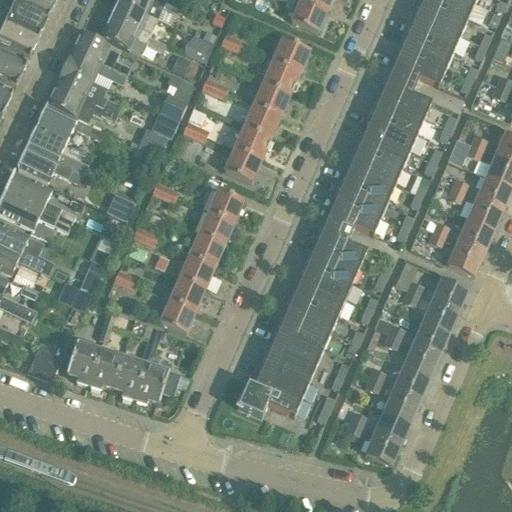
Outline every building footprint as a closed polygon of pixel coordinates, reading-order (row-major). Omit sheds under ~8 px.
[(4,0),(0,0),(0,6),(13,12),(5,28),(38,43),(48,20),(4,0)] [(4,0),(48,20),(57,0),(4,0)] [(154,0),(119,0),(117,4),(157,23),(169,28),(177,10),(167,6),(165,5),(154,0)] [(326,15),(332,0),(302,0),(301,4),(326,15)] [(392,78),(391,80),(416,91),(417,88),(419,83),(437,91),(437,92),(438,92),(478,0),(422,0),(422,3),(425,4),(423,7),(420,6),(417,14),(420,15),(414,29),(411,28),(407,36),(410,37),(409,40),(406,39),(402,47),(405,48),(392,78)] [(117,4),(109,22),(149,41),(152,33),(156,25),(157,23),(117,4)] [(316,37),(318,33),(326,15),(301,4),(291,26),(316,37)] [(501,21),(506,8),(499,5),(494,17),(501,21)] [(501,21),(494,17),(488,29),(496,33),(501,21)] [(221,31),(225,22),(215,18),(211,27),(221,31)] [(109,22),(100,41),(128,55),(140,60),(145,49),(164,58),(167,51),(148,42),(149,41),(109,22)] [(0,36),(0,47),(29,61),(38,43),(5,28),(1,37),(0,36)] [(206,35),(201,43),(203,44),(212,48),(216,40),(206,35)] [(126,80),(130,72),(116,66),(121,56),(81,37),(72,55),(126,80)] [(244,54),(247,48),(225,38),(222,44),(244,54)] [(487,54),(492,41),(485,38),(479,50),(487,54)] [(201,43),(194,40),(185,52),(185,59),(205,68),(214,49),(212,48),(203,44),(201,43)] [(299,77),(309,54),(282,42),(272,65),(299,77)] [(241,60),(244,54),(222,44),(219,50),(241,60)] [(481,66),(487,54),(479,50),(474,62),(481,66)] [(0,82),(16,90),(27,67),(0,53),(0,82)] [(126,80),(72,55),(64,72),(92,85),(96,78),(122,90),(126,80)] [(179,60),(171,76),(183,81),(191,65),(179,60)] [(289,99),(299,77),(272,65),(263,87),(289,99)] [(472,87),(478,75),(470,71),(465,83),(472,87)] [(92,86),(92,85),(64,72),(56,90),(117,119),(121,111),(102,102),(106,93),(92,86)] [(327,227),(326,228),(350,239),(351,237),(354,231),(372,239),(372,240),(373,241),(432,106),(431,106),(430,106),(412,98),(416,91),(391,80),(377,111),(374,110),(371,118),(374,119),(372,123),(369,122),(366,129),(369,131),(363,144),(360,143),(357,151),(359,152),(358,156),(355,154),(352,162),(354,164),(348,177),(345,176),(342,184),(345,185),(343,189),(341,187),(337,195),(340,197),(327,227)] [(224,98),(227,92),(205,82),(203,88),(224,98)] [(472,87),(465,83),(459,96),(467,99),(472,87)] [(511,88),(499,83),(495,92),(510,99),(511,95),(511,88)] [(181,85),(174,101),(188,108),(195,91),(181,85)] [(280,121),(289,99),(263,87),(253,110),(280,121)] [(221,104),(224,98),(203,88),(200,94),(221,104)] [(117,119),(56,90),(47,109),(75,122),(86,128),(91,117),(113,127),(117,119)] [(0,114),(3,117),(12,97),(0,91),(0,114)] [(495,92),(491,102),(506,108),(510,99),(495,92)] [(167,100),(160,117),(161,117),(171,122),(172,123),(178,125),(186,109),(167,100)] [(104,137),(46,110),(35,133),(66,148),(73,133),(100,145),(104,137)] [(270,144),(280,121),(253,110),(243,132),(270,144)] [(192,113),(187,123),(199,128),(203,118),(192,113)] [(171,122),(161,117),(152,136),(166,142),(170,144),(179,126),(178,125),(172,123),(171,122)] [(451,136),(456,124),(449,120),(443,133),(451,136)] [(205,141),(207,135),(186,126),(183,131),(205,141)] [(202,147),(205,141),(183,131),(180,137),(202,147)] [(260,166),(270,144),(243,132),(234,154),(260,166)] [(83,180),(88,169),(62,157),(66,148),(35,133),(26,153),(83,180)] [(445,148),(451,136),(443,133),(438,145),(445,148)] [(511,167),(511,141),(504,138),(494,160),(511,167)] [(474,140),(470,150),(483,155),(487,146),(474,140)] [(465,159),(490,170),(494,160),(483,155),(470,150),(457,144),(452,154),(465,159)] [(83,180),(26,153),(16,173),(47,188),(52,177),(79,190),(83,180)] [(436,169),(442,157),(434,153),(429,166),(436,169)] [(250,189),(260,166),(234,154),(224,177),(250,189)] [(143,185),(148,174),(154,160),(143,156),(137,169),(132,181),(143,185)] [(511,193),(511,191),(511,167),(494,160),(485,182),(511,193)] [(431,181),(436,169),(429,166),(424,178),(431,181)] [(75,220),(47,206),(52,196),(14,178),(5,197),(58,222),(59,219),(73,225),(75,220)] [(502,215),(511,193),(485,182),(475,204),(502,215)] [(469,189),(455,183),(451,193),(464,199),(469,189)] [(422,202),(427,190),(420,186),(414,199),(422,202)] [(175,202),(177,196),(156,187),(153,193),(175,202)] [(172,208),(175,202),(153,193),(150,199),(172,208)] [(460,209),(464,199),(451,193),(447,203),(460,209)] [(233,229),(243,206),(217,195),(207,218),(233,229)] [(58,222),(5,197),(0,207),(0,219),(33,235),(38,224),(67,238),(73,225),(59,219),(58,222)] [(417,214),(422,202),(414,199),(409,211),(417,214)] [(492,237),(502,215),(475,204),(466,225),(492,237)] [(223,251),(233,229),(207,218),(198,240),(223,251)] [(408,235),(413,223),(405,219),(400,232),(408,235)] [(483,259),(492,237),(466,225),(456,247),(483,259)] [(436,227),(432,237),(446,243),(450,233),(436,227)] [(0,228),(0,252),(19,261),(17,266),(24,269),(29,258),(30,257),(37,260),(43,249),(28,242),(0,228)] [(347,247),(350,239),(326,228),(312,260),(309,259),(306,267),(309,268),(307,271),(304,270),(301,278),(304,279),(297,293),(295,292),(291,299),(294,301),(293,304),(290,303),(286,311),(289,312),(283,326),(280,325),(277,332),(280,334),(278,337),(275,336),(272,344),(275,345),(269,359),(266,357),(262,365),(265,367),(264,370),(261,369),(257,377),(260,378),(254,392),(247,388),(236,413),(260,423),(267,409),(292,421),(293,422),(367,254),(366,254),(365,255),(347,247)] [(156,246),(158,240),(137,230),(134,236),(156,246)] [(402,247),(408,235),(400,232),(395,244),(402,247)] [(153,252),(156,246),(134,236),(131,242),(153,252)] [(432,237),(428,247),(442,253),(446,243),(432,237)] [(214,273),(223,251),(198,240),(188,262),(214,273)] [(473,281),(483,259),(456,247),(447,269),(473,281)] [(127,259),(142,265),(146,256),(131,249),(127,259)] [(0,252),(0,276),(10,281),(16,267),(17,266),(19,261),(0,252)] [(29,258),(24,269),(31,273),(37,260),(30,257),(29,258)] [(37,260),(31,273),(49,281),(55,268),(37,260)] [(204,295),(214,273),(188,262),(179,284),(204,295)] [(102,273),(92,268),(85,281),(96,286),(102,273)] [(406,296),(422,303),(426,292),(411,286),(416,272),(404,268),(394,291),(406,296)] [(386,284),(391,272),(384,269),(379,281),(386,284)] [(137,290),(139,284),(118,274),(115,280),(137,290)] [(134,296),(137,290),(115,280),(112,286),(134,296)] [(386,284),(379,281),(373,293),(381,296),(386,284)] [(194,317),(204,295),(179,284),(169,306),(194,317)] [(457,318),(467,295),(440,284),(431,306),(457,318)] [(35,306),(39,298),(23,290),(19,298),(35,306)] [(75,293),(68,309),(82,316),(89,299),(75,293)] [(406,296),(402,306),(418,312),(422,303),(406,296)] [(36,318),(0,301),(0,313),(32,328),(36,318)] [(372,317),(377,305),(369,302),(364,314),(372,317)] [(185,340),(194,317),(169,306),(159,329),(185,340)] [(448,340),(457,318),(431,306),(421,328),(448,340)] [(372,317),(364,314),(359,326),(366,329),(372,317)] [(111,333),(115,319),(107,316),(102,330),(111,333)] [(438,361),(448,340),(421,328),(412,350),(438,361)] [(106,347),(111,333),(102,330),(98,344),(106,347)] [(402,347),(406,337),(391,331),(387,340),(402,347)] [(0,344),(19,354),(23,345),(0,333),(0,344)] [(156,350),(160,336),(152,333),(148,347),(156,350)] [(357,350),(363,338),(355,335),(350,347),(357,350)] [(402,347),(387,340),(383,350),(399,356),(402,347)] [(88,390),(99,354),(76,347),(66,379),(77,383),(76,387),(88,390)] [(152,363),(156,350),(148,347),(143,361),(152,363)] [(352,362),(357,350),(350,347),(344,359),(352,362)] [(429,383),(438,361),(412,350),(402,372),(429,383)] [(62,362),(66,354),(58,351),(57,354),(55,359),(62,362)] [(112,394),(122,361),(99,354),(88,390),(99,394),(101,390),(112,394)] [(51,387),(61,363),(42,355),(32,379),(51,387)] [(133,405),(145,369),(122,361),(112,394),(123,397),(121,401),(133,405)] [(343,383),(348,371),(341,368),(335,380),(343,383)] [(172,400),(178,379),(145,369),(133,405),(145,409),(146,405),(158,409),(162,397),(172,400)] [(420,405),(429,383),(402,372),(393,393),(420,405)] [(383,390),(387,380),(372,374),(367,384),(383,390)] [(338,395),(343,383),(335,380),(330,392),(338,395)] [(379,400),(383,390),(367,384),(363,393),(379,400)] [(410,426),(420,405),(393,393),(384,415),(410,426)] [(328,416),(334,404),(326,401),(321,413),(328,416)] [(328,416),(321,413),(316,425),(323,428),(328,416)] [(401,448),(410,426),(384,415),(374,437),(401,448)] [(353,418),(349,426),(365,432),(368,424),(353,418)] [(360,443),(365,432),(349,426),(345,437),(360,443)] [(391,470),(401,448),(374,437),(365,459),(391,470)]
